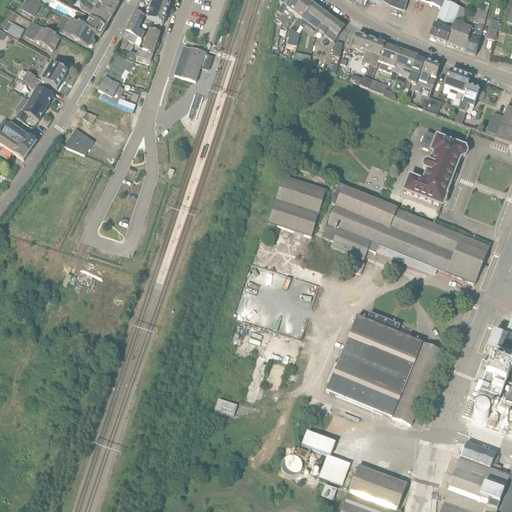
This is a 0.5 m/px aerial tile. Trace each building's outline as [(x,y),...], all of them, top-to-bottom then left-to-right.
[(26,0),(24,4),(20,11),(22,11),(31,17),(32,17),(36,11),(39,5),(31,0),(26,0)] [(86,0),(86,1),(92,4),(113,16),(118,6),(108,0),(86,0)] [(146,0),(143,0),(136,14),(145,19),(147,19),(146,22),(162,27),(169,7),(153,2),(152,2),(146,0)] [(284,9),(290,0),(279,0),(278,5),(282,7),(277,15),(278,16),(277,18),(276,20),(281,24),(286,18),(282,15),(285,10),(284,9)] [(288,25),(294,17),(292,15),(305,0),(304,0),(290,0),(284,9),(285,10),(282,15),(286,18),(281,24),(283,26),(283,28),(286,31),(289,26),(288,25)] [(313,6),(305,0),(292,15),(294,17),(298,20),(290,30),(289,29),(287,39),(298,41),(299,36),(295,33),(303,23),(301,22),(313,6)] [(410,1),(439,11),(443,0),(382,0),(391,6),(404,12),(410,1)] [(443,0),(439,11),(428,40),(454,50),(462,27),(467,11),(460,9),(454,7),(457,0),(443,0)] [(83,6),(80,11),(107,26),(113,16),(92,4),(91,5),(87,2),(84,6),(83,6)] [(476,14),(475,14),(465,54),(475,57),(479,43),(480,43),(482,33),(489,5),(484,3),(482,12),(478,11),(476,14)] [(329,18),(313,6),(301,22),(303,23),(317,33),(318,32),(329,18)] [(454,50),(465,54),(475,14),(474,14),(474,16),(467,14),(468,12),(467,11),(462,27),(454,50)] [(78,13),(72,23),(97,37),(100,39),(106,28),(78,13)] [(123,39),(121,44),(126,47),(128,42),(134,45),(139,48),(142,43),(141,42),(145,35),(138,31),(145,19),(136,14),(123,39)] [(329,18),(318,32),(333,43),(344,30),(329,18)] [(61,25),(67,29),(63,36),(64,37),(65,36),(66,37),(68,39),(70,40),(72,40),(72,41),(75,42),(76,43),(76,42),(79,44),(79,45),(80,45),(87,49),(88,48),(92,48),(94,45),(93,43),(97,37),(72,23),(64,19),(61,25)] [(486,40),(494,42),(499,23),(492,21),(486,40)] [(12,25),(7,33),(8,34),(17,39),(18,40),(19,40),(24,31),(12,25)] [(32,25),(24,38),(52,53),(60,40),(32,25)] [(137,56),(136,57),(140,59),(150,63),(153,56),(161,30),(150,26),(147,36),(145,44),(142,52),(139,50),(137,56)] [(368,91),(371,82),(376,69),(378,64),(384,46),(356,36),(352,50),(354,50),(353,53),(358,54),(357,57),(363,59),(361,64),(369,67),(364,80),(361,78),(358,87),(368,91)] [(339,59),(342,45),(336,44),(335,46),(334,46),(331,57),(339,59)] [(400,52),(384,46),(378,64),(381,65),(379,71),(392,75),(395,68),(400,52)] [(183,49),(174,77),(175,78),(175,77),(180,79),(181,80),(181,79),(193,83),(194,83),(194,84),(195,84),(195,83),(200,69),(208,72),(212,59),(204,57),(205,56),(191,51),(190,52),(183,49)] [(395,68),(411,74),(416,59),(417,59),(417,58),(400,52),(395,68)] [(129,54),(126,62),(133,65),(132,65),(136,57),(129,54)] [(114,65),(106,81),(119,88),(122,83),(124,84),(129,74),(133,65),(126,62),(117,57),(113,65),(114,65)] [(411,84),(416,86),(418,82),(425,62),(417,59),(416,59),(411,74),(407,83),(404,90),(408,91),(411,84)] [(414,92),(419,94),(421,89),(431,92),(440,68),(425,63),(419,82),(418,82),(416,86),(414,92)] [(27,74),(22,82),(29,87),(30,86),(31,87),(36,90),(41,92),(45,85),(57,91),(67,74),(51,65),(43,80),(40,78),(39,81),(27,74)] [(450,72),(444,88),(450,91),(449,93),(456,96),(457,93),(465,96),(468,87),(470,80),(450,72)] [(361,79),(351,76),(349,83),(358,87),(361,79)] [(105,81),(99,93),(103,95),(101,100),(111,104),(133,114),(135,107),(124,103),(125,99),(121,98),(124,91),(123,91),(119,88),(106,81),(105,81)] [(371,82),(368,91),(383,97),(385,91),(386,87),(371,82)] [(467,107),(473,109),(479,92),(468,87),(465,96),(454,124),(461,126),(464,117),(465,116),(465,114),(464,114),(467,107)] [(30,101),(29,101),(43,109),(45,106),(47,108),(53,99),(53,98),(41,92),(36,90),(33,95),(30,101)] [(385,91),(383,97),(391,100),(393,94),(385,91)] [(17,105),(22,109),(27,103),(22,99),(17,105)] [(442,104),(428,99),(423,112),(436,117),(442,104)] [(20,112),(15,119),(23,124),(27,116),(39,123),(44,113),(42,112),(43,109),(29,101),(23,113),(20,112)] [(496,137),(495,139),(511,145),(511,109),(507,107),(502,120),(495,117),(488,134),(496,137)] [(2,135),(2,136),(11,143),(12,142),(30,154),(36,144),(10,125),(2,135)] [(64,148),(64,149),(85,158),(93,144),(75,132),(74,135),(64,148)] [(419,149),(429,153),(429,154),(432,155),(429,163),(427,163),(423,164),(421,168),(423,172),(425,173),(422,181),(408,176),(401,194),(443,209),(461,160),(463,160),(465,159),(467,157),(467,155),(468,153),(467,152),(466,149),(466,148),(435,136),(435,137),(425,134),(419,149)] [(2,136),(0,138),(0,146),(23,162),(30,154),(12,142),(11,143),(2,136)] [(363,190),(381,196),(390,173),(372,166),(363,190)] [(326,192),(283,179),(268,226),(276,228),(311,239),(326,192)] [(330,205),(335,207),(322,239),(333,243),(330,250),(363,263),(367,252),(375,255),(376,254),(434,278),(437,271),(474,287),(490,248),(338,185),(330,205)] [(369,314),(366,322),(357,318),(326,393),(410,428),(442,353),(396,334),(399,327),(369,314)] [(482,390),(476,406),(511,418),(511,318),(504,338),(502,337),(493,334),(487,350),(496,353),(491,367),(482,364),(474,387),(482,390)] [(267,388),(279,390),(285,365),(273,363),(267,388)] [(234,418),(237,407),(218,401),(215,412),(234,418)] [(335,445),(306,434),(301,447),(330,458),(335,445)] [(499,457),(466,445),(440,511),(511,511),(511,470),(509,477),(499,474),(501,468),(496,466),(499,457)] [(299,475),(299,462),(283,462),(283,475),(299,475)] [(358,467),(341,511),(396,511),(407,485),(358,467)] [(332,502),(336,491),(325,486),(321,498),(332,502)]
